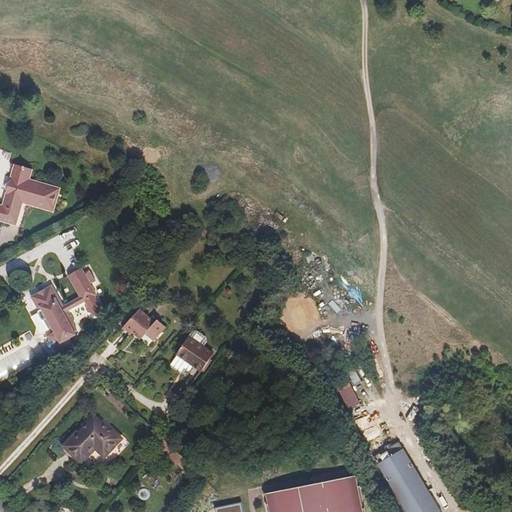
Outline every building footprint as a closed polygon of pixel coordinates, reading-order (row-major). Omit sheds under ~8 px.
[(8,221),(15,223),(22,197),(28,199),(27,205),(35,207),(35,206),(47,209),(47,210),(54,212),(61,188),(54,187),(53,188),(43,185),(43,183),(30,180),(33,170),(15,164),(3,206),(0,205),(0,221),(7,223),(8,221)] [(8,221),(7,223),(17,226),(23,204),(27,205),(28,199),(22,197),(15,223),(8,221)] [(68,276),(80,297),(83,303),(84,302),(91,315),(102,309),(95,296),(97,295),(81,268),(68,276)] [(72,342),(70,338),(68,336),(74,332),(64,313),(61,308),(64,307),(53,288),(47,291),(46,289),(37,294),(38,296),(33,299),(39,311),(38,313),(42,320),(44,321),(44,320),(49,329),(51,331),(45,334),(48,339),(47,339),(47,340),(46,340),(46,341),(46,342),(46,343),(46,344),(46,345),(47,346),(48,346),(48,347),(49,347),(50,347),(51,347),(51,346),(54,352),(72,342)] [(80,297),(64,307),(61,308),(64,313),(83,303),(80,297)] [(155,323),(140,309),(122,328),(131,336),(133,333),(141,340),(146,335),(153,342),(167,327),(158,319),(155,323)] [(193,331),(189,336),(176,354),(177,355),(171,364),(181,372),(184,368),(189,371),(193,366),(201,372),(214,353),(205,347),(208,342),(207,337),(198,331),(193,331)] [(355,384),(368,377),(361,364),(348,371),(355,384)] [(352,381),(338,386),(343,400),(338,402),(341,411),(360,405),(352,381)] [(105,458),(123,438),(113,429),(111,430),(95,416),(79,432),(77,430),(63,446),(82,464),(96,449),(105,458)] [(441,511),(404,448),(377,464),(405,511),(441,511)] [(313,476),(314,483),(346,477),(344,470),(313,476)] [(364,511),(357,475),(346,477),(314,483),(267,493),(270,511),(364,511)]
